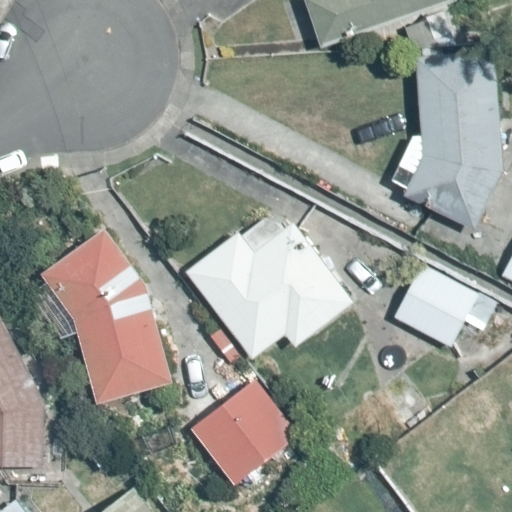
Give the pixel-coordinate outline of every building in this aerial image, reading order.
[(284,0),(295,32),(316,25),(322,44),(451,0),(284,0)] [(474,227),(504,167),(501,52),(423,53),(426,169),(412,197),(474,227)] [(351,303),(277,205),(191,269),(256,355),(288,331),(297,343),(351,303)] [(77,328),(101,405),(191,376),(167,300),(111,224),(39,277),(77,328)] [(511,241),(497,268),(511,275),(511,241)] [(502,302),(429,259),(398,312),(454,344),(466,323),(484,334),(502,302)] [(0,455),(48,459),(47,383),(0,300),(0,455)] [(301,433),(259,376),(194,425),(237,481),(301,433)] [(159,511),(139,486),(103,511),(159,511)] [(355,511),(338,488),(306,511),(355,511)] [(0,507),(0,511),(30,511),(17,494),(0,507)]
